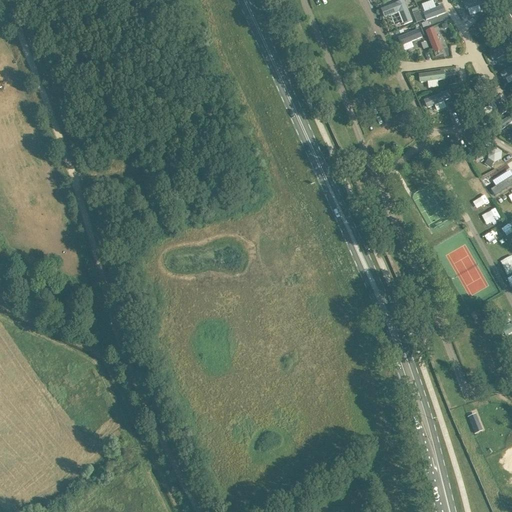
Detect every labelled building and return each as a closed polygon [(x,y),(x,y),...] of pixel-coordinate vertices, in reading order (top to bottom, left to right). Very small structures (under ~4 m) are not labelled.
[(401,0),(381,7),(384,17),(388,15),(393,28),(412,21),(404,0),(401,0)] [(434,0),(421,3),(425,19),(446,14),(443,4),(435,6),(434,0)] [(469,15),(482,11),(480,5),(489,2),(488,0),(467,0),(464,1),(469,15)] [(484,30),(494,21),(488,15),(478,24),(484,30)] [(439,40),(444,38),(441,30),(436,32),(434,27),(425,31),(434,54),(443,50),(439,40)] [(401,46),(422,37),(418,28),(397,37),(401,46)] [(492,61),(509,54),(505,44),(488,52),(492,61)] [(438,87),(438,80),(445,79),(445,71),(419,72),(419,82),(428,82),(428,87),(438,87)] [(444,100),(451,98),(448,91),(424,98),(429,113),(446,108),(444,100)] [(447,109),(455,107),(453,99),(445,101),(447,109)] [(495,147),(485,162),(493,168),(503,153),(495,147)] [(478,176),(464,182),(468,192),(482,186),(478,176)] [(508,218),(511,215),(511,204),(503,209),(508,218)] [(509,238),(511,237),(511,223),(511,222),(503,226),(509,238)] [(467,416),(474,433),(483,429),(476,412),(467,416)] [(496,440),(484,447),(489,455),(501,449),(496,440)]
